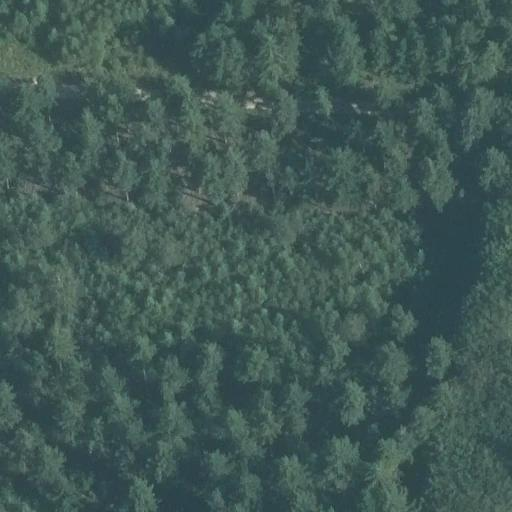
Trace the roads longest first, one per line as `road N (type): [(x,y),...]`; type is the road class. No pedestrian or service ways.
road 1 (track): [(0,79),(511,103)]
road 2 (track): [(486,511),(511,359)]
